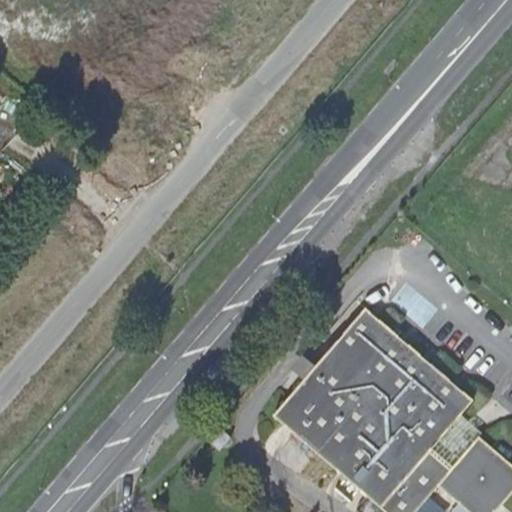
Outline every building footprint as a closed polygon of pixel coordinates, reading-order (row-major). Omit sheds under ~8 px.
[(463,458),(442,440),(462,417),(473,404),(472,403),(473,402),(366,311),(366,312),(365,311),(274,417),(274,418),(274,419),(380,510),(381,509),(382,510),(427,457),(447,475),(438,487),(439,487),(438,488),(465,511),(497,511),(511,495),(511,467),(480,440),(479,440),(478,440),(463,458)] [(302,355),(293,368),(306,377),(315,364),(302,355)] [(483,434),(462,417),(442,440),(463,458),(478,440),(483,434)] [(231,438),(222,431),(210,444),(219,452),(231,438)] [(427,457),(382,510),(384,511),(417,511),(438,488),(438,487),(447,475),(427,457)]
